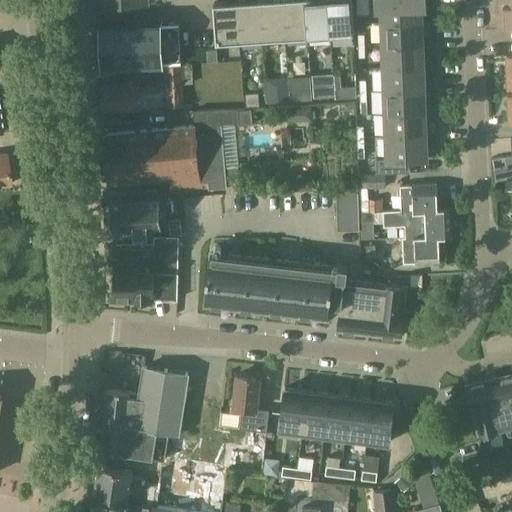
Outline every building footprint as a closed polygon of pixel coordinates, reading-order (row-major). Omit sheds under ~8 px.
[(262,40),(259,0),(251,0),(237,1),(240,41),(262,40)] [(285,38),(282,0),(259,0),(262,40),(285,38)] [(308,37),(305,0),(282,0),(285,38),(308,37)] [(305,0),(308,37),(331,35),(328,0),(305,0)] [(328,0),(331,35),(354,33),(351,0),(328,0)] [(369,0),(357,0),(358,14),(370,14),(369,0)] [(381,0),(382,22),(422,20),(422,5),(427,4),(426,0),(381,0)] [(511,0),(499,0),(500,13),(506,13),(507,29),(511,28),(511,0)] [(240,41),(237,1),(213,3),(216,43),(240,41)] [(382,22),(383,45),(423,43),(422,20),(382,22)] [(102,67),(103,67),(164,64),(162,21),(100,24),(102,67)] [(384,67),(424,66),(423,43),(383,45),(384,67)] [(164,60),(180,60),(179,48),(163,48),(164,60)] [(207,62),(217,61),(217,49),(207,50),(207,62)] [(384,67),(385,90),(425,89),(424,66),(384,67)] [(184,107),(183,85),(182,67),(166,68),(168,107),(184,107)] [(335,97),(356,96),(355,84),(341,85),(341,72),(334,72),(335,97)] [(326,73),(289,74),(290,99),(327,97),(326,73)] [(158,91),(158,80),(143,81),(143,75),(126,76),(126,82),(104,83),(106,110),(143,108),(142,92),(158,91)] [(289,77),(267,76),(266,99),(288,100),(289,77)] [(425,89),(385,90),(386,113),(426,111),(425,89)] [(312,108),(292,104),(289,118),(310,121),(312,108)] [(220,109),(194,111),(196,126),(106,134),(110,182),(170,176),(172,192),(227,187),(220,109)] [(386,113),(386,136),(426,134),(426,111),(386,113)] [(426,134),(386,136),(387,159),(427,158),(426,134)] [(0,153),(0,185),(9,184),(5,153),(0,153)] [(386,186),(386,173),(360,174),(361,187),(386,186)] [(406,208),(434,207),(433,182),(399,183),(400,210),(406,210),(406,208)] [(339,189),(340,230),(362,230),(361,189),(339,189)] [(162,225),(160,195),(110,199),(112,228),(134,227),(134,234),(149,233),(148,226),(162,225)] [(383,209),(383,197),(368,198),(369,210),(383,209)] [(407,237),(435,236),(452,235),(450,206),(434,207),(406,208),(406,210),(400,210),(386,211),(387,225),(407,225),(407,237)] [(374,212),(362,212),(362,221),(375,220),(374,212)] [(120,265),(117,265),(116,274),(114,274),(114,287),(116,287),(115,299),(131,299),(132,300),(153,301),(153,298),(177,299),(178,274),(179,236),(162,236),(162,271),(120,269),(120,265)] [(435,236),(407,237),(402,238),(403,263),(436,261),(435,236)] [(376,257),(376,244),(366,244),(367,257),(376,257)] [(401,336),(406,286),(346,279),(346,277),(347,277),(348,265),(339,264),(339,267),(334,266),(212,252),(207,302),(328,316),(328,315),(340,316),(339,329),(401,336)] [(98,430),(97,448),(103,449),(165,459),(165,457),(167,448),(155,446),(156,437),(157,429),(169,431),(179,433),(188,375),(188,373),(145,366),(144,367),(140,391),(134,424),(105,420),(104,430),(98,430)] [(511,374),(467,385),(479,434),(511,426),(511,374)] [(234,407),(242,408),(239,428),(267,431),(269,409),(261,408),(263,394),(260,394),(262,377),(238,375),(234,407)] [(108,388),(105,420),(134,424),(140,391),(108,388)] [(281,428),(303,431),(308,391),(286,388),(281,428)] [(308,391),(303,431),(325,434),(330,393),(308,391)] [(351,396),(330,393),(325,434),(346,437),(351,396)] [(346,437),(368,440),(373,399),(351,396),(346,437)] [(373,399),(368,440),(390,443),(392,428),(395,402),(373,399)] [(168,439),(169,431),(157,429),(156,437),(168,439)] [(155,446),(167,448),(168,439),(156,437),(155,446)] [(262,471),(277,472),(278,456),(263,455),(262,471)] [(100,465),(95,497),(142,504),(165,508),(189,511),(192,511),(222,511),(229,471),(206,467),(205,473),(162,467),(159,484),(145,482),(145,478),(133,476),(134,470),(100,465)] [(282,475),(297,477),(298,468),(284,466),(282,475)] [(326,475),(341,477),(342,468),(327,466),(326,475)] [(313,470),(298,468),(297,477),(312,479),(313,470)] [(357,470),(342,468),(341,477),(355,479),(357,470)] [(362,480),(377,482),(378,473),(363,471),(362,480)] [(397,509),(394,488),(373,491),(376,511),(397,511),(398,511),(397,509)] [(140,511),(142,504),(95,497),(92,511),(140,511)] [(239,511),(241,499),(229,497),(226,511),(239,511)]
